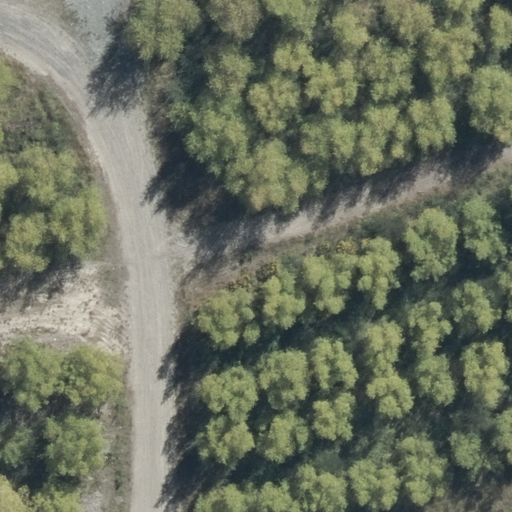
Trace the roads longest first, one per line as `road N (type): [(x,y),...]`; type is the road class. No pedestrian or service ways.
road 1 (track): [(0,266),(145,238),(511,117)]
road 2 (track): [(146,511),(145,238),(108,31)]
